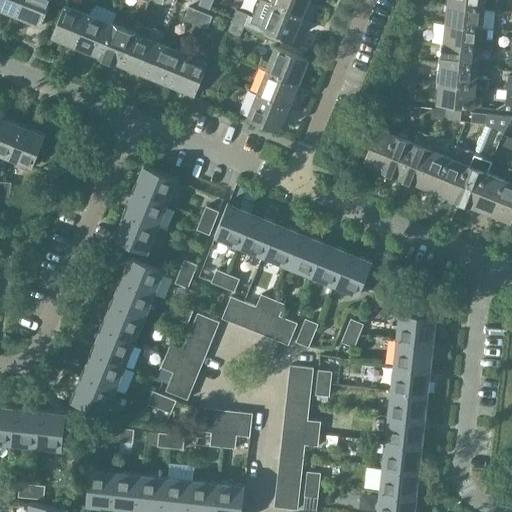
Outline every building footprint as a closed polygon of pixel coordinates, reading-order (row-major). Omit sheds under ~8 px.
[(0,0),(0,8),(17,16),(23,0),(0,0)] [(23,0),(17,16),(41,26),(51,0),(23,0)] [(208,0),(200,0),(199,5),(210,9),(213,2),(208,0)] [(303,16),(270,2),(264,0),(262,0),(255,20),(262,23),(260,27),(293,40),(303,16)] [(271,0),(270,2),(303,16),(309,0),(271,0)] [(447,0),(447,5),(485,9),(485,10),(496,11),(497,0),(447,0)] [(52,37),(77,47),(90,14),(66,4),(52,37)] [(100,56),(114,23),(118,13),(94,4),(90,14),(77,47),(100,56)] [(447,5),(445,24),(483,28),(485,10),(485,9),(447,5)] [(184,20),(195,24),(200,12),(190,7),(184,20)] [(237,10),(232,22),(245,27),(250,15),(237,10)] [(200,12),(195,24),(208,30),(213,17),(200,12)] [(245,27),(232,22),(228,33),(240,38),(245,27)] [(100,56),(124,66),(137,33),(114,23),(100,56)] [(445,24),(443,44),(481,48),(481,49),(492,50),(493,40),(482,39),(483,28),(445,24)] [(124,66),(148,75),(161,42),(137,33),(124,66)] [(148,75),(171,85),(184,52),(161,42),(148,75)] [(443,44),(441,63),(479,67),(481,49),(481,48),(443,44)] [(277,47),(267,71),(299,84),(309,59),(277,47)] [(184,52),(171,85),(196,95),(209,62),(184,52)] [(215,63),(210,75),(223,80),(227,69),(215,63)] [(441,63),(439,83),(477,87),(476,88),(488,89),(489,79),(478,78),(479,67),(441,63)] [(267,71),(257,94),(289,107),(299,84),(267,71)] [(223,80),(210,75),(206,86),(218,92),(223,80)] [(437,103),(474,107),(482,108),(483,98),(475,97),(476,88),(477,87),(439,83),(437,103)] [(511,90),(507,90),(506,105),(497,110),(511,111),(511,90)] [(289,107),(257,94),(247,118),(280,132),(289,107)] [(391,114),(405,116),(406,106),(392,104),(391,114)] [(406,106),(405,116),(420,117),(421,107),(406,106)] [(431,118),(445,120),(446,110),(432,109),(431,118)] [(446,110),(445,120),(461,122),(462,111),(446,110)] [(472,123),(486,125),(488,114),(473,113),(472,123)] [(488,114),(486,125),(501,126),(502,116),(488,114)] [(374,115),(369,125),(374,128),(380,117),(374,115)] [(0,154),(9,158),(22,126),(0,116),(0,154)] [(22,126),(9,158),(33,167),(46,135),(22,126)] [(364,163),(383,170),(397,135),(379,128),(364,163)] [(401,178),(419,185),(434,150),(439,138),(420,130),(415,142),(401,178)] [(382,173),(400,180),(401,178),(415,142),(397,135),(383,170),(382,173)] [(437,193),(455,200),(470,165),(475,153),(456,146),(451,157),(437,193)] [(419,185),(437,193),(451,157),(434,150),(419,185)] [(455,200),(474,207),(488,172),(494,159),(484,155),(484,157),(475,153),(470,165),(455,200)] [(145,167),(135,191),(167,204),(177,180),(145,167)] [(499,198),(492,215),(511,222),(511,218),(511,167),(506,180),(499,198)] [(474,207),(492,215),(506,180),(488,172),(474,207)] [(0,181),(0,195),(10,197),(12,183),(0,181)] [(135,191),(125,215),(157,228),(167,204),(135,191)] [(215,237),(240,247),(253,214),(229,204),(215,237)] [(206,207),(201,218),(214,224),(219,212),(206,207)] [(240,247),(263,256),(277,223),(253,214),(240,247)] [(157,228),(125,215),(115,239),(147,252),(157,228)] [(201,218),(197,230),(210,235),(214,224),(201,218)] [(263,256),(287,266),(300,233),(277,223),(263,256)] [(287,266),(310,276),(324,243),(300,233),(287,266)] [(310,276),(334,285),(347,252),(324,243),(310,276)] [(347,252),(334,285),(358,295),(372,262),(347,252)] [(131,258),(121,282),(154,296),(164,271),(131,258)] [(198,265),(191,263),(185,260),(180,272),(193,277),(198,265)] [(212,282),(223,287),(228,274),(217,270),(212,282)] [(180,272),(176,283),(188,288),(191,281),(193,277),(180,272)] [(228,274),(223,287),(235,292),(240,279),(228,274)] [(191,281),(188,288),(197,291),(200,284),(191,281)] [(121,282),(111,306),(144,319),(154,296),(121,282)] [(262,295),(257,307),(268,311),(273,299),(262,295)] [(223,318),(259,333),(268,311),(257,307),(231,297),(223,318)] [(273,299),(268,311),(280,316),(285,304),(273,299)] [(111,306),(102,330),(135,343),(144,319),(111,306)] [(181,306),(176,317),(188,322),(193,311),(181,306)] [(268,311),(259,333),(289,345),(297,323),(280,316),(268,311)] [(179,360),(174,373),(167,391),(188,399),(220,322),(198,313),(183,350),(179,360)] [(400,314),(398,340),(432,344),(435,318),(400,314)] [(307,319),(302,330),(314,336),(319,324),(307,319)] [(351,319),(347,330),(360,335),(364,325),(351,319)] [(102,330),(92,353),(125,367),(135,343),(102,330)] [(297,342),(309,347),(314,336),(302,330),(297,342)] [(360,335),(347,330),(342,342),(355,347),(360,335)] [(398,340),(395,365),(430,369),(432,344),(398,340)] [(171,345),(167,355),(179,360),(183,350),(171,345)] [(92,353),(83,377),(116,390),(125,367),(92,353)] [(162,367),(174,373),(179,360),(167,355),(162,367)] [(291,365),(283,429),(307,431),(309,421),(308,421),(314,368),(291,365)] [(395,365),(392,391),(427,394),(430,369),(395,365)] [(319,370),(318,380),(331,381),(332,371),(319,370)] [(116,390),(83,377),(73,401),(106,415),(116,390)] [(331,381),(318,380),(316,395),(330,396),(331,381)] [(166,396),(154,391),(149,404),(160,409),(166,396)] [(392,391),(390,416),(424,420),(427,394),(392,391)] [(166,396),(160,409),(171,414),(177,400),(166,396)] [(0,407),(0,442),(11,444),(15,409),(0,407)] [(203,432),(213,433),(225,434),(228,411),(205,408),(203,432)] [(40,411),(15,409),(11,444),(36,447),(40,411)] [(66,414),(40,411),(36,447),(62,449),(66,414)] [(228,411),(225,434),(237,435),(250,437),(253,413),(228,411)] [(390,416),(387,441),(421,445),(424,420),(390,416)] [(321,422),(309,421),(307,431),(320,433),(321,422)] [(109,441),(121,442),(122,429),(110,427),(109,441)] [(122,429),(121,442),(133,443),(134,430),(122,429)] [(307,431),(283,429),(275,507),(298,510),(305,445),(307,431)] [(320,433),(307,431),(305,445),(318,446),(320,433)] [(158,447),(171,448),(172,434),(160,433),(158,447)] [(212,446),(224,447),(225,434),(213,433),(212,446)] [(172,434),(171,448),(184,450),(184,435),(172,434)] [(225,434),(224,447),(235,448),(237,435),(225,434)] [(387,441),(384,467),(419,470),(421,445),(387,441)] [(384,467),(381,492),(416,496),(419,470),(384,467)] [(88,504),(114,507),(118,472),(91,469),(88,504)] [(308,471),(306,482),(320,484),(321,473),(308,471)] [(114,507),(139,510),(143,475),(118,472),(114,507)] [(139,510),(159,511),(164,511),(168,478),(143,475),(139,510)] [(164,511),(190,511),(194,480),(168,478),(164,511)] [(190,511),(215,511),(219,483),(194,480),(190,511)] [(19,496),(32,498),(33,483),(20,482),(19,496)] [(320,484),(306,482),(305,496),(318,498),(320,484)] [(33,483),(32,498),(44,499),(46,485),(33,483)] [(219,483),(215,511),(242,511),(245,486),(219,483)] [(414,511),(416,496),(381,492),(379,511),(414,511)]
